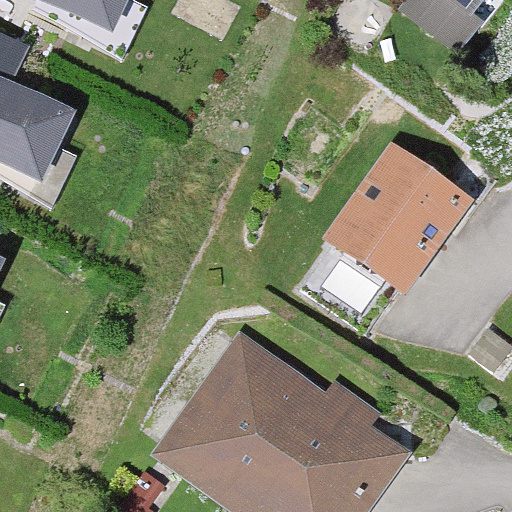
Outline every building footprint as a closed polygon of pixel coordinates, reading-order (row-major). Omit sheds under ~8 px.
[(115,0),(76,0),(109,15),(115,0)] [(415,0),(398,22),(457,68),(485,33),(472,23),(489,0),(415,0)] [(67,105),(0,75),(0,147),(41,165),(67,105)] [(471,212),(390,156),(326,248),(407,304),(471,212)] [(151,457),(228,511),(371,511),(408,462),(369,434),(380,420),(335,388),(326,399),(238,336),(151,457)]
